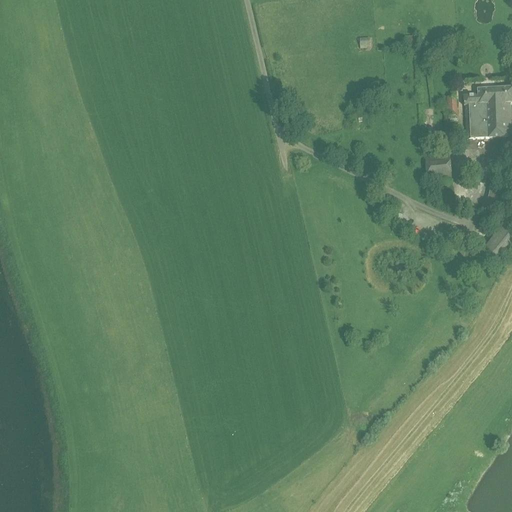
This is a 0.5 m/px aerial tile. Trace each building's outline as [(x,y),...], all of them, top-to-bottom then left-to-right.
[(418,37),(405,38),(406,45),(418,45),(418,37)] [(511,91),(511,89),(477,91),(478,96),(463,97),(464,107),(465,107),(467,141),(500,138),(501,149),(510,148),(509,138),(511,137),(511,127),(511,106),(511,105),(511,91)] [(446,98),(447,107),(447,115),(447,116),(457,115),(456,97),(446,98)] [(425,158),(427,183),(452,180),(449,156),(425,158)] [(438,183),(441,207),(455,206),(452,182),(438,183)] [(485,212),(506,217),(511,193),(490,189),(485,212)] [(484,249),(500,263),(511,247),(511,232),(503,225),(484,249)]
